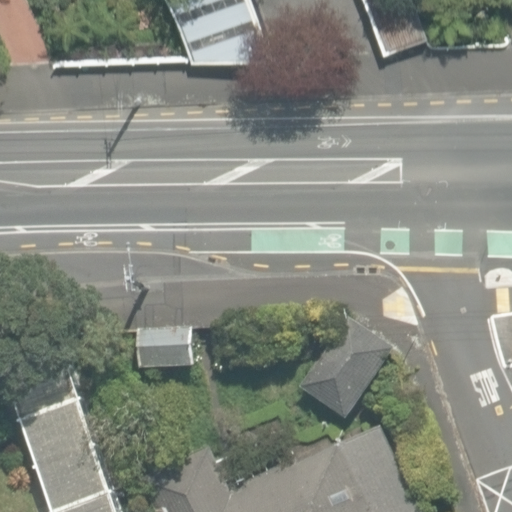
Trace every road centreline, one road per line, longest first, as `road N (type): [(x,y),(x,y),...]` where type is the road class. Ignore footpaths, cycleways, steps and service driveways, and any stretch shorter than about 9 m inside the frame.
road 1 (secondary): [(483,173),(0,177)]
road 2 (residential): [(483,173),(511,336)]
